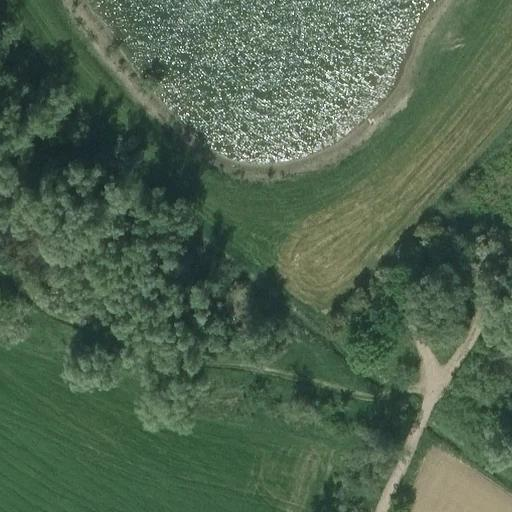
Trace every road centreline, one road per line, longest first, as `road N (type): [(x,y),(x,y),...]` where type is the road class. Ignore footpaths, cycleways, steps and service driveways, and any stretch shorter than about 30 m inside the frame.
road 1 (track): [(442,391),(110,330),(0,258)]
road 2 (track): [(442,391),(511,271)]
road 3 (track): [(385,511),(442,391)]
